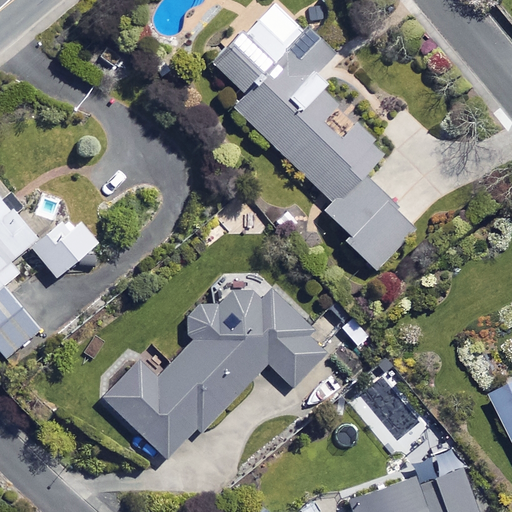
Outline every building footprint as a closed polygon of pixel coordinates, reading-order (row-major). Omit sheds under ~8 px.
[(284,49),(254,19),(210,62),(242,95),(231,105),(329,204),(322,211),(344,234),(340,238),(372,270),(413,229),(360,175),(382,153),(308,78),(332,54),(306,27),(284,49)] [(0,361),(0,362),(37,331),(0,287),(0,266),(34,238),(0,197),(0,361)] [(95,242),(70,212),(29,245),(54,275),(95,242)] [(140,355),(98,402),(163,459),(191,428),(196,433),(261,360),(292,387),(326,349),(305,331),(315,320),(273,283),(260,297),(250,288),(227,288),(186,321),(187,338),(155,370),(140,355)] [(511,434),(511,382),(491,392),(511,434)] [(475,511),(453,448),(413,463),(417,473),(343,500),(347,511),(475,511)]
